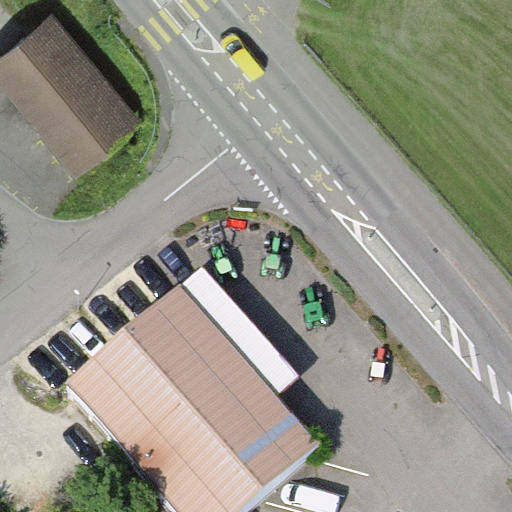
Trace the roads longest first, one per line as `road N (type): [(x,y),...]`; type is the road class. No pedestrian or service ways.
road 1 (tertiary): [(511,407),(269,118)]
road 2 (residential): [(269,118),(71,277)]
